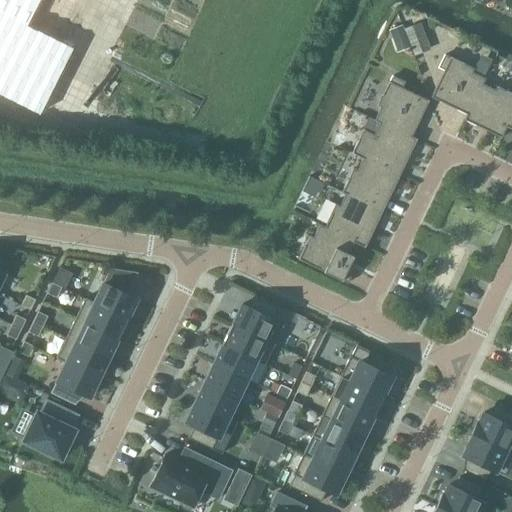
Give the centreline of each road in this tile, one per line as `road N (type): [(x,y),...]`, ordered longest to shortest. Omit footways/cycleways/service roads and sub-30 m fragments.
road 1 (residential): [(511,188),(444,161),(367,322)]
road 2 (residential): [(212,260),(109,452)]
road 3 (residential): [(0,228),(212,260)]
road 4 (residential): [(212,260),(248,265),(367,322)]
road 5 (residential): [(454,363),(384,511)]
road 6 (residential): [(511,251),(454,363)]
